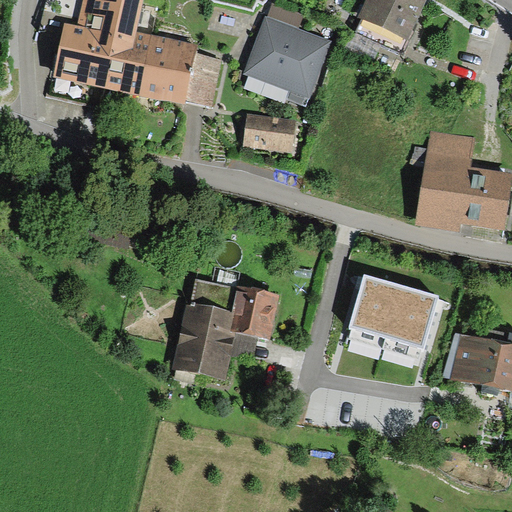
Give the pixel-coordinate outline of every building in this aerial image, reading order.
[(83,0),(78,25),(65,22),(53,76),(185,106),(186,101),(213,106),(222,59),(196,54),(198,45),(137,32),(143,0),(83,0)] [(421,0),(361,0),(350,28),(400,50),(421,0)] [(329,40),(263,12),(237,71),(304,99),(329,40)] [(293,121),(241,115),(237,148),(289,154),(293,121)] [(471,145),(427,139),(416,226),(501,237),(509,167),(469,162),(471,145)] [(102,243),(107,223),(77,217),(72,237),(102,243)] [(422,345),(436,298),(366,278),(352,325),(422,345)] [(273,299),(193,282),(175,363),(204,369),(209,377),(220,379),(230,334),(264,341),(273,299)] [(454,339),(444,375),(453,378),(452,382),(508,394),(511,375),(511,340),(484,334),(481,344),(464,340),(463,342),(454,339)]
